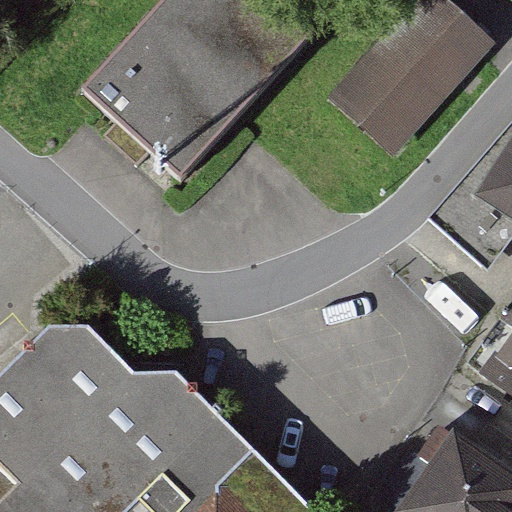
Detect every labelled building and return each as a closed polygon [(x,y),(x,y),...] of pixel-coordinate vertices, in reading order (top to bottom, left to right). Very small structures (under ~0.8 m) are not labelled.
[(325,50),(272,0),(194,0),(98,101),(192,190),(325,50)] [(503,54),(443,0),(440,0),(345,106),(406,161),(503,54)] [(511,131),(433,221),(490,273),(511,244),(511,131)] [(306,511),(181,383),(138,382),(97,340),(51,339),(0,388),(0,511),(306,511)] [(511,345),(485,380),(511,400),(511,345)] [(511,511),(511,482),(454,441),(402,511),(511,511)]
